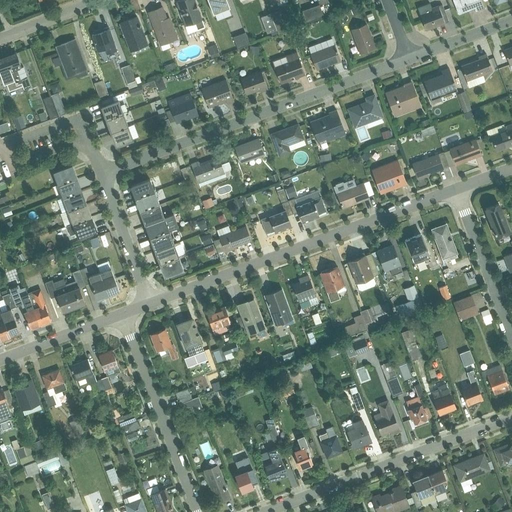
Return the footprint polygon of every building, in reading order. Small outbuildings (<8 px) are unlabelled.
[(185,27),(202,20),(194,0),(178,0),(176,1),(185,27)] [(205,0),(211,15),(228,9),(224,0),(205,0)] [(452,0),(458,16),(482,8),(479,0),(452,0)] [(308,24),(323,17),(318,4),(302,11),(308,24)] [(423,31),(447,22),(441,4),(431,8),(431,10),(418,15),(423,31)] [(158,45),(176,39),(164,6),(147,12),(158,45)] [(276,11),(259,18),(267,37),(284,30),(276,11)] [(129,51),(147,44),(136,16),(118,23),(129,51)] [(360,55),(375,49),(366,25),(350,31),(360,55)] [(99,58),(116,51),(107,28),(90,34),(99,58)] [(245,32),(232,36),(236,48),(249,44),(245,32)] [(65,77),(86,69),(75,39),(54,47),(65,77)] [(315,72),(341,63),(332,40),(307,49),(315,72)] [(214,44),(206,47),(211,57),(218,53),(214,44)] [(11,77),(22,72),(14,53),(4,57),(11,77)] [(279,85),(303,77),(295,53),(271,61),(279,85)] [(467,85),(492,74),(484,56),(459,67),(467,85)] [(11,77),(4,57),(0,58),(0,79),(1,81),(11,77)] [(128,64),(120,68),(128,85),(139,80),(138,76),(134,78),(128,64)] [(246,97),(266,89),(259,70),(238,78),(246,97)] [(431,101),(456,92),(448,71),(423,80),(431,101)] [(161,78),(154,81),(158,91),(165,88),(161,78)] [(98,94),(105,91),(101,80),(94,82),(98,94)] [(42,98),(49,119),(66,113),(56,82),(48,85),(51,95),(42,98)] [(206,109),(231,100),(225,82),(200,91),(206,109)] [(395,117),(419,108),(409,84),(386,93),(395,117)] [(464,91),(456,94),(464,119),(472,117),(464,91)] [(174,124),(198,116),(190,94),(166,103),(174,124)] [(355,129),(383,119),(373,94),(346,104),(355,129)] [(104,121),(121,115),(116,101),(99,107),(104,121)] [(319,145),(344,136),(334,112),(310,122),(319,145)] [(16,129),(24,126),(21,115),(12,118),(16,129)] [(104,121),(109,134),(126,128),(121,115),(104,121)] [(0,133),(9,130),(7,121),(0,123),(0,133)] [(303,141),(298,124),(269,133),(276,156),(290,152),(288,145),(303,141)] [(422,136),(435,133),(433,125),(420,128),(422,136)] [(494,152),(511,144),(511,132),(510,127),(488,136),(494,152)] [(113,146),(130,141),(126,128),(109,134),(113,146)] [(383,139),(391,136),(388,129),(380,132),(383,139)] [(239,164),(263,156),(257,139),(233,148),(239,164)] [(455,165),(480,156),(473,139),(448,148),(455,165)] [(417,179),(442,169),(436,152),(410,162),(417,179)] [(197,184),(224,173),(217,156),(190,166),(197,184)] [(380,194),(406,184),(397,162),(371,172),(380,194)] [(55,187),(74,180),(69,166),(50,173),(55,187)] [(55,187),(60,200),(79,192),(74,180),(55,187)] [(132,200),(151,193),(146,180),(127,187),(132,200)] [(342,209),(368,200),(361,180),(335,189),(342,209)] [(287,198),(295,195),(292,185),(284,188),(287,198)] [(301,223),(328,214),(319,190),(292,199),(301,223)] [(65,213),(84,206),(79,192),(60,200),(65,213)] [(132,200),(137,214),(156,207),(151,193),(132,200)] [(204,208),(213,204),(210,197),(201,201),(204,208)] [(496,240),(510,235),(499,203),(485,209),(496,240)] [(265,236),(290,227),(281,204),(257,212),(265,236)] [(65,213),(70,225),(89,218),(84,206),(65,213)] [(142,227),(161,220),(156,207),(137,214),(142,227)] [(219,223),(225,220),(223,214),(217,216),(219,223)] [(75,239),(94,232),(89,218),(70,225),(75,239)] [(200,230),(207,228),(203,218),(197,221),(200,230)] [(142,227),(147,240),(166,233),(161,220),(142,227)] [(442,260),(458,254),(446,223),(430,229),(442,260)] [(224,251),(249,241),(242,224),(217,234),(224,251)] [(203,245),(212,242),(208,232),(200,236),(203,245)] [(152,253),(171,246),(166,233),(147,240),(152,253)] [(410,256),(424,252),(419,236),(405,240),(410,256)] [(97,237),(90,239),(92,247),(100,244),(97,237)] [(205,254),(214,252),(212,244),(204,245),(205,254)] [(384,273),(399,268),(392,245),(376,250),(384,273)] [(152,253),(157,266),(176,259),(171,246),(152,253)] [(359,290),(376,283),(365,256),(348,263),(359,290)] [(162,279),(181,272),(176,259),(157,266),(162,279)] [(505,268),(502,260),(496,262),(499,270),(505,268)] [(327,293),(346,286),(339,267),(320,273),(327,293)] [(107,298),(119,293),(110,269),(98,274),(107,298)] [(107,298),(98,274),(87,278),(96,302),(107,298)] [(298,305),(316,298),(308,278),(290,285),(298,305)] [(415,285),(403,287),(406,301),(396,304),(398,313),(421,308),(415,285)] [(437,287),(441,300),(450,298),(446,285),(437,287)] [(72,310),(85,306),(78,288),(66,292),(72,310)] [(275,327),(292,320),(281,289),(263,295),(275,327)] [(72,310),(66,292),(54,296),(60,315),(72,310)] [(458,319),(476,315),(472,296),(453,300),(458,319)] [(246,335),(264,329),(253,299),(235,306),(246,335)] [(214,337),(232,330),(223,305),(204,313),(214,337)] [(371,319),(387,316),(385,305),(368,308),(371,319)] [(41,327),(50,323),(44,306),(34,310),(41,327)] [(347,333),(372,325),(367,309),(359,311),(360,314),(352,317),(354,323),(345,326),(347,333)] [(480,312),(485,325),(493,322),(487,309),(480,312)] [(41,327),(34,310),(23,314),(30,331),(41,327)] [(311,315),(314,325),(321,323),(317,313),(311,315)] [(8,339),(20,335),(13,316),(2,321),(8,339)] [(187,358),(203,352),(191,318),(175,324),(187,358)] [(0,341),(8,339),(2,321),(0,321),(0,341)] [(171,360),(176,358),(165,329),(149,335),(156,354),(167,349),(171,360)] [(443,335),(436,336),(437,348),(445,347),(443,335)] [(348,357),(369,352),(366,343),(353,346),(352,343),(345,345),(348,357)] [(215,362),(237,356),(234,345),(212,351),(215,362)] [(105,376),(120,371),(111,348),(97,353),(105,376)] [(469,349),(460,352),(469,380),(474,378),(469,364),(474,363),(469,349)] [(77,387),(95,381),(87,358),(69,365),(77,387)] [(493,396),(509,390),(500,366),(484,372),(493,396)] [(48,395),(65,389),(58,368),(41,374),(48,395)] [(360,382),(367,380),(364,370),(358,372),(360,382)] [(21,411),(40,404),(31,380),(12,387),(21,411)] [(466,406),(483,400),(475,380),(458,386),(466,406)] [(354,386),(349,388),(351,394),(357,392),(354,386)] [(201,406),(197,396),(191,398),(188,387),(176,392),(183,413),(201,406)] [(291,388),(281,393),(283,397),(293,393),(291,388)] [(0,418),(10,415),(1,390),(0,389),(0,418)] [(438,416),(455,410),(447,389),(430,395),(438,416)] [(413,427),(427,422),(418,398),(405,403),(413,427)] [(379,438),(399,430),(387,401),(376,405),(381,419),(373,422),(379,438)] [(303,410),(312,428),(319,425),(311,406),(303,410)] [(119,421),(127,442),(142,436),(134,415),(119,421)] [(273,440),(276,419),(267,418),(264,439),(273,440)] [(353,451),(371,444),(363,421),(351,425),(353,430),(346,433),(353,451)] [(327,460),(342,454),(335,436),(329,439),(327,434),(318,437),(327,460)] [(298,471),(313,466),(303,438),(294,441),(298,452),(292,454),(298,471)] [(500,467),(511,462),(511,440),(492,448),(500,467)] [(25,446),(16,448),(19,458),(28,456),(25,446)] [(269,483),(287,476),(276,449),(258,456),(269,483)] [(60,469),(59,466),(67,462),(63,453),(36,463),(38,470),(41,469),(44,476),(60,469)] [(459,482),(490,470),(483,453),(452,466),(459,482)] [(241,494),(258,488),(247,458),(230,465),(241,494)] [(35,462),(23,466),(27,477),(39,473),(35,462)] [(215,506),(230,501),(218,465),(202,471),(215,506)] [(111,483),(118,480),(112,466),(105,469),(111,483)] [(441,468),(426,474),(434,494),(445,490),(442,480),(446,479),(441,468)] [(419,500),(434,494),(426,474),(411,480),(419,500)] [(376,511),(391,511),(409,505),(402,486),(371,498),(376,511)] [(157,511),(173,511),(165,487),(150,492),(157,511)] [(118,489),(113,491),(116,503),(121,502),(118,489)] [(47,492),(41,494),(46,509),(53,506),(47,492)] [(129,511),(146,511),(141,497),(126,503),(129,511)]
